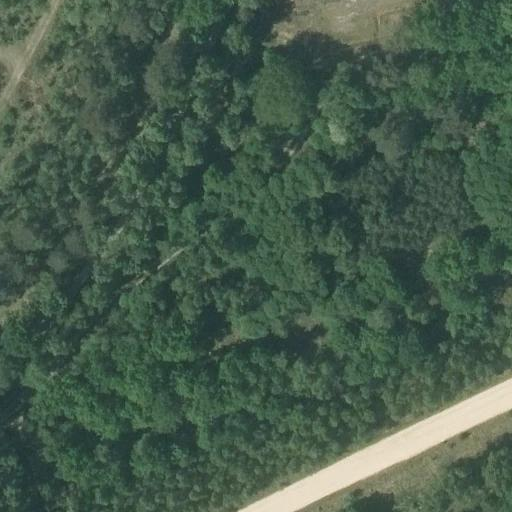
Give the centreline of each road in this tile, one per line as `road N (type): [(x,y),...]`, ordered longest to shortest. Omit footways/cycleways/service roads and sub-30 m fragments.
road 1 (track): [(0,310),(85,190),(180,0)]
road 2 (track): [(278,511),(511,398)]
road 3 (track): [(511,42),(389,60)]
